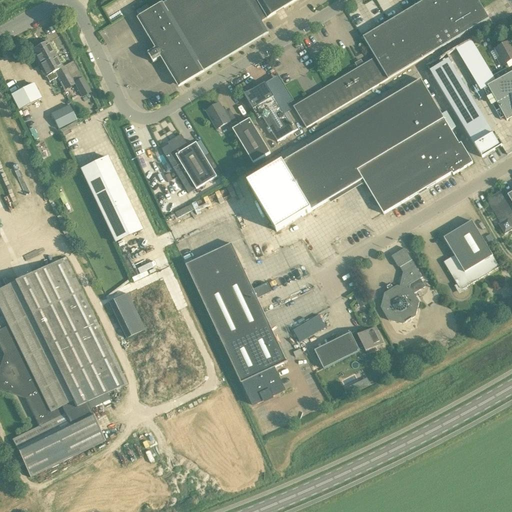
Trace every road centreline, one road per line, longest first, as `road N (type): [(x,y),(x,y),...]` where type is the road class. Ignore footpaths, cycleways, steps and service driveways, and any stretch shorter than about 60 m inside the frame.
road 1 (unclassified): [(73,0),(121,106),(141,118),(349,0)]
road 2 (primary): [(255,511),(511,387)]
road 3 (unclassified): [(318,276),(511,163)]
